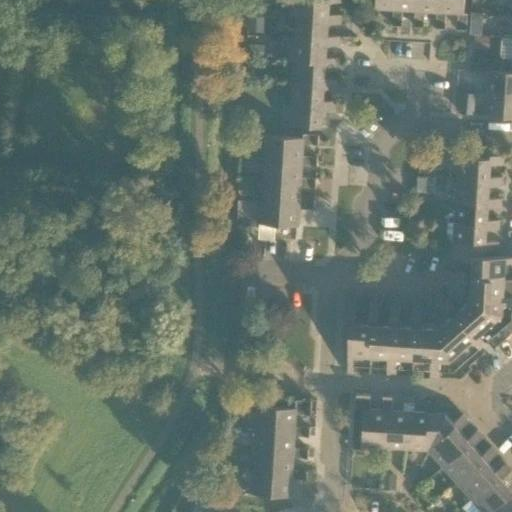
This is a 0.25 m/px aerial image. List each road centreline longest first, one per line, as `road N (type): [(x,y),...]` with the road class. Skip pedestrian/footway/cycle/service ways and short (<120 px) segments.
road 1 (residential): [(413,127),(392,131),(378,146),(369,230),(333,277)]
road 2 (residential): [(489,392),(327,385)]
road 3 (residential): [(332,511),(327,385)]
